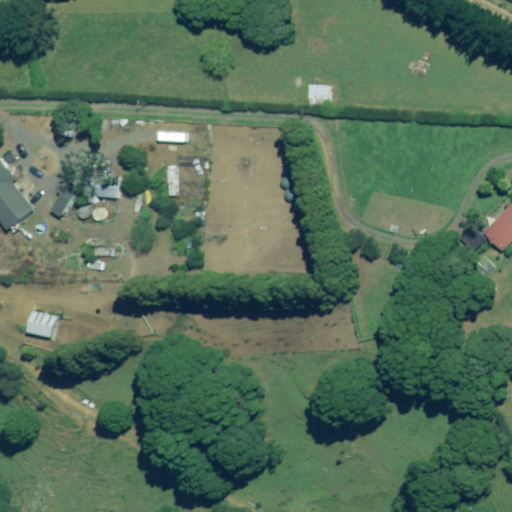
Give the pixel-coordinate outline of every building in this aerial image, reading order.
[(336,86),(313,86),(313,106),(336,106),(336,86)] [(21,179),(3,157),(0,160),(0,211),(14,230),(38,211),(16,183),(21,179)] [(163,162),(147,161),(146,183),(162,184),(163,162)] [(123,182),(109,181),(108,198),(122,199),(123,182)] [(79,198),(68,192),(56,211),(68,218),(79,198)] [(97,222),(97,207),(84,207),(83,221),(97,222)] [(97,207),(97,222),(110,222),(110,208),(97,207)] [(511,245),(511,209),(489,233),(507,251),(511,245)] [(63,317),(38,312),(34,333),(58,338),(63,317)]
